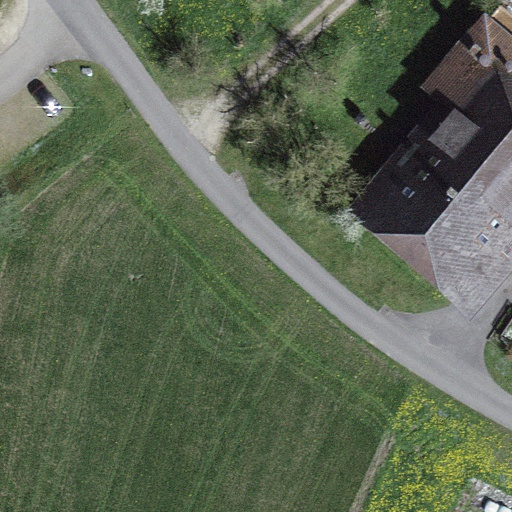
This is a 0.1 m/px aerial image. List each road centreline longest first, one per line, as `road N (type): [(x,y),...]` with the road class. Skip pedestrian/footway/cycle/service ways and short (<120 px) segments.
road 1 (residential): [(71,0),(256,230),(358,318),(511,419)]
road 2 (track): [(183,143),(344,0)]
